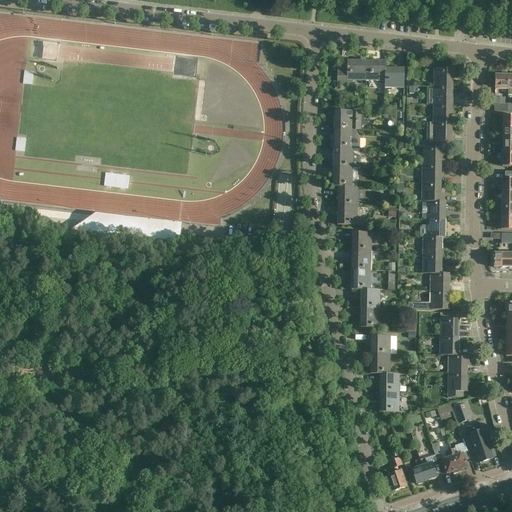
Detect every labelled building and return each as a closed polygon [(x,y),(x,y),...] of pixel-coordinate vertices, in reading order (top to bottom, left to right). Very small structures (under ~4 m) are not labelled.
[(347,82),(366,82),(366,61),(347,61),(347,66),(337,66),(337,85),(347,85),(347,82)] [(385,83),(386,68),(386,62),(366,61),(366,82),(385,83)] [(405,69),(386,68),(385,83),(385,90),(404,90),(405,69)] [(454,70),(433,69),(433,88),(453,88),(454,70)] [(23,71),(22,83),(32,84),(33,72),(23,71)] [(495,90),(508,90),(508,76),(496,76),(496,75),(495,75),(495,90)] [(427,106),(433,106),(453,106),(453,88),(433,88),(433,99),(427,99),(427,106)] [(453,106),(433,106),(433,124),(453,124),(453,106)] [(363,117),(361,112),(334,111),(333,131),(355,131),(361,131),(359,121),(359,118),(363,117)] [(503,117),(503,129),(511,129),(511,116),(503,116),(503,117)] [(453,133),(453,124),(433,124),(427,124),(426,142),(448,142),(454,143),(454,137),(454,133),(453,133)] [(511,129),(503,129),(503,142),(511,142),(511,129)] [(333,131),(333,150),(354,150),(360,150),(360,139),(355,131),(333,131)] [(394,141),(394,131),(384,131),(384,141),(394,141)] [(419,148),(423,148),(422,166),(442,167),(442,148),(448,148),(448,142),(426,142),(419,142),(419,148)] [(511,154),(511,142),(503,142),(503,154),(511,154)] [(354,150),(333,150),(333,169),(354,169),(354,150)] [(502,167),(511,167),(511,154),(503,154),(503,167),(502,167)] [(394,159),(385,159),(385,169),(394,169),(394,159)] [(442,184),(442,167),(422,166),(422,184),(442,184)] [(354,169),(333,169),(333,188),(338,188),(354,188),(354,169)] [(149,191),(151,179),(130,176),(128,188),(149,191)] [(511,179),(502,179),(502,180),(502,192),(511,192),(511,179)] [(442,202),(442,184),(422,184),(422,202),(426,202),(442,202)] [(338,188),(337,207),(359,207),(359,188),(354,188),(338,188)] [(511,204),(511,192),(502,192),(502,205),(511,204)] [(426,220),(446,220),(447,202),(442,202),(426,202),(422,202),(422,220),(426,220)] [(511,204),(502,205),(502,217),(511,217),(511,204)] [(359,226),(359,207),(337,207),(337,226),(359,226)] [(84,232),(175,243),(180,243),(180,241),(180,234),(181,226),(86,215),(85,222),(84,226),(84,232)] [(511,217),(502,217),(502,230),(501,230),(511,230),(511,217)] [(426,238),(443,238),(446,238),(446,220),(426,220),(426,226),(422,226),(420,228),(420,238),(422,238),(426,238)] [(373,253),(373,234),(352,233),(351,252),(373,253)] [(511,234),(501,235),(501,244),(511,244),(511,234)] [(422,238),(422,257),(443,257),(443,238),(426,238),(422,238)] [(351,252),(351,271),(372,272),(373,253),(351,252)] [(494,268),(511,268),(511,254),(494,254),(494,268)] [(443,274),(443,257),(422,257),(422,274),(430,274),(443,274)] [(372,272),(351,271),(351,290),(360,291),(372,291),(372,272)] [(430,274),(430,293),(450,293),(450,274),(443,274),(430,274)] [(360,291),(360,309),(380,310),(381,291),(372,291),(360,291)] [(449,311),(450,293),(430,293),(429,311),(449,311)] [(380,329),(380,310),(360,309),(359,329),(380,329)] [(439,320),(439,339),(459,339),(459,320),(439,320)] [(371,337),(370,356),(391,356),(391,337),(371,337)] [(459,356),(459,339),(439,339),(439,356),(448,357),(459,356)] [(391,375),(391,356),(370,356),(370,375),(380,376),(391,375)] [(448,357),(448,375),(468,375),(468,357),(459,356),(448,357)] [(400,376),(391,375),(380,376),(379,394),(400,395),(400,376)] [(467,393),(468,375),(448,375),(447,393),(467,393)] [(400,395),(379,394),(379,413),(399,414),(400,395)] [(469,414),(464,402),(452,406),(456,418),(469,414)] [(448,407),(437,410),(439,416),(449,413),(448,407)] [(408,418),(409,423),(421,420),(419,414),(408,418)] [(393,422),(395,429),(403,427),(401,420),(393,422)] [(487,430),(484,432),(483,431),(470,435),(479,464),(493,459),(493,458),(496,457),(487,430)] [(451,451),(457,471),(458,473),(462,472),(462,470),(467,468),(465,461),(470,460),(465,443),(455,447),(456,449),(451,451)] [(453,475),(458,473),(451,451),(446,452),(448,458),(442,460),(447,475),(452,473),(453,475)] [(427,481),(431,480),(433,481),(436,480),(436,478),(438,478),(433,463),(431,457),(420,461),(427,481)] [(389,462),(392,470),(394,469),(396,473),(388,476),(394,492),(407,488),(400,467),(402,466),(399,459),(389,462)] [(422,483),(427,481),(420,461),(415,462),(417,468),(412,470),(416,485),(417,485),(419,486),(422,484),(422,483)]
